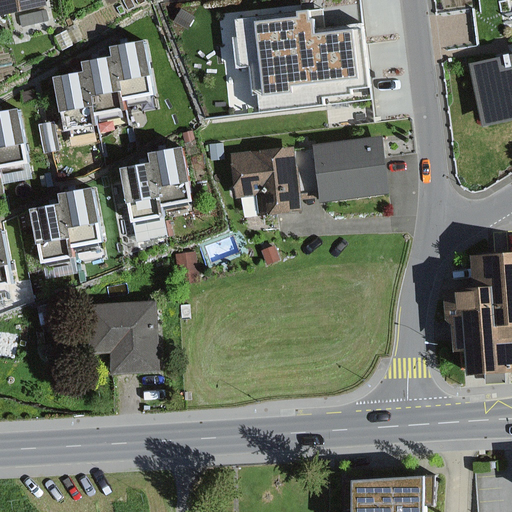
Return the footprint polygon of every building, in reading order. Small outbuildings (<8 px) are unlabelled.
[(0,0),(0,20),(2,20),(1,17),(48,6),(46,0),(0,0)] [(323,9),(234,19),(240,69),(249,68),(252,96),(258,95),(259,111),(325,104),(324,98),(354,95),(353,90),(371,88),(364,24),(326,29),(323,9)] [(78,29),(69,33),(74,44),(83,40),(78,29)] [(69,33),(67,31),(55,37),(63,50),(74,44),(69,33)] [(115,57),(123,100),(155,95),(145,41),(110,47),(112,57),(115,57)] [(511,121),(511,54),(469,64),(483,128),(511,121)] [(87,72),(95,116),(125,111),(123,100),(115,57),(112,57),(82,62),(84,73),(87,72)] [(54,78),(64,132),(97,126),(95,116),(87,72),(84,73),(54,78)] [(36,101),(33,90),(22,92),(24,103),(36,101)] [(33,179),(20,108),(0,112),(0,175),(2,184),(33,179)] [(45,124),(39,125),(44,154),(51,152),(61,151),(55,122),(45,124)] [(193,131),(182,134),(184,143),(195,141),(193,131)] [(383,137),(313,145),(319,192),(320,199),(320,203),(390,195),(383,137)] [(224,144),(210,145),(210,151),(211,161),(225,159),(224,144)] [(301,194),(295,147),(231,154),(236,199),(256,197),(258,216),(303,211),(301,201),(301,194)] [(154,163),(162,208),(192,202),(182,148),(149,154),(151,164),(154,163)] [(162,208),(154,163),(151,164),(121,169),(134,240),(167,234),(162,208)] [(64,203),(73,248),(102,243),(92,188),(59,194),(61,204),(64,203)] [(320,199),(319,192),(301,194),(301,201),(320,199)] [(73,248),(64,203),(61,204),(31,210),(44,280),(77,274),(73,248)] [(0,231),(0,287),(13,286),(3,231),(0,231)] [(276,245),(262,251),(268,266),(281,260),(276,245)] [(196,252),(176,255),(180,286),(201,283),(196,252)] [(474,290),(445,291),(447,325),(453,325),(455,352),(466,351),(468,376),(511,373),(511,254),(472,257),(474,290)] [(157,301),(87,306),(89,355),(111,354),(113,375),(161,372),(157,301)] [(434,506),(437,476),(352,482),(352,511),(427,511),(428,506),(434,506)]
